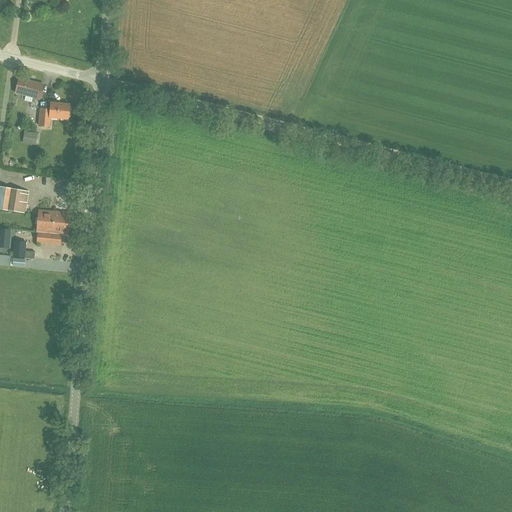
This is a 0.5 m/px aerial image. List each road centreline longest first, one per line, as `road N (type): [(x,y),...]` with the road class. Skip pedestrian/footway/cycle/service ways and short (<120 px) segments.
road 1 (tertiary): [(65,511),(101,80)]
road 2 (track): [(511,185),(101,80)]
